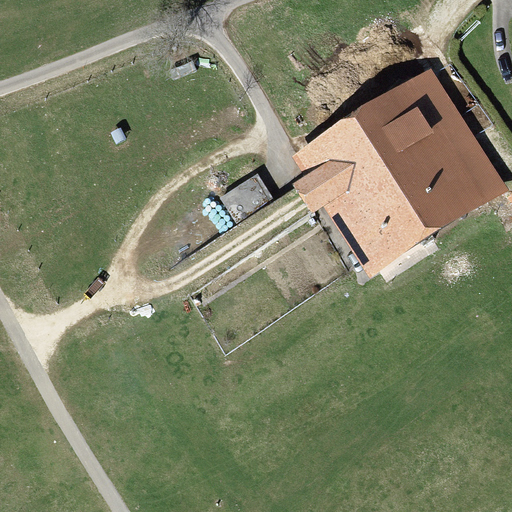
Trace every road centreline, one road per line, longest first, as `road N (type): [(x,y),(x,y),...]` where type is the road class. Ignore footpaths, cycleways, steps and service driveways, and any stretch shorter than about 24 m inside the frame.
road 1 (unclassified): [(0,89),(237,0)]
road 2 (track): [(0,290),(117,511)]
